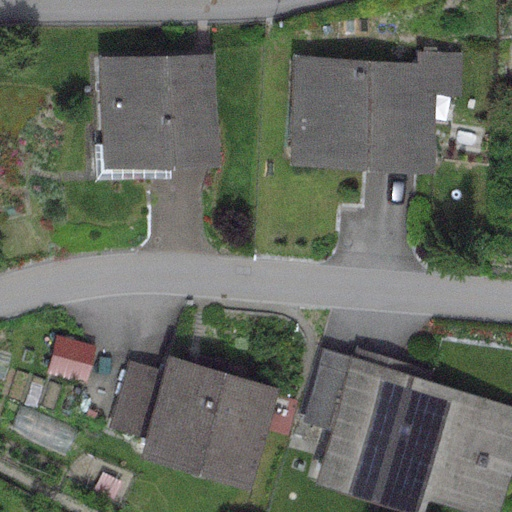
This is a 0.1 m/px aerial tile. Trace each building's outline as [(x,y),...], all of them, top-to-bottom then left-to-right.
[(413,60),(292,54),(287,163),(427,169),(431,94),(458,95),(460,52),(414,50),(413,60)] [(210,51),(97,54),(100,165),(213,162),(210,51)] [(94,346),(55,334),(44,372),(83,384),(94,346)] [(351,356),(319,346),(295,421),(325,431),(308,481),(405,511),(419,511),(424,498),(467,511),(497,511),(511,465),(511,405),(426,378),(428,371),(353,347),(351,356)] [(159,376),(130,368),(110,436),(137,444),(134,455),(241,487),(260,424),(285,431),(294,402),(270,395),(273,385),(166,353),(159,376)]
